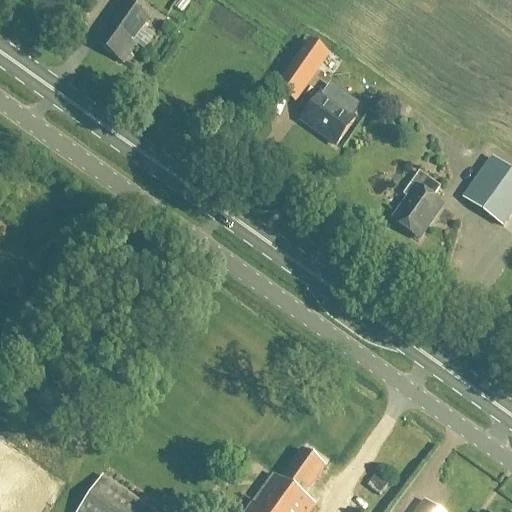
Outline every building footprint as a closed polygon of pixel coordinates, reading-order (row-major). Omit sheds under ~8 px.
[(131,43),(148,19),(125,3),(96,45),(123,63),(135,46),(131,43)] [(301,57),(278,89),(294,101),(317,68),(327,55),(310,44),(301,57)] [(301,121),(336,146),(355,120),(336,106),(341,100),(325,88),(301,121)] [(477,149),(466,164),(475,170),(485,155),(477,149)] [(503,226),(511,214),(511,169),(494,157),(464,198),(503,226)] [(441,188),(419,173),(403,196),(408,200),(393,222),(418,240),(442,206),(433,199),(441,188)] [(304,495),(325,465),(303,449),(282,479),(273,474),(246,511),(310,511),(316,504),(304,495)] [(152,511),(102,477),(78,511),(152,511)] [(438,511),(425,502),(417,511),(438,511)]
